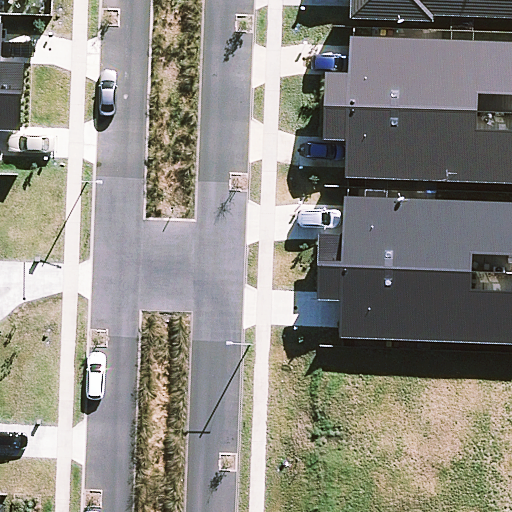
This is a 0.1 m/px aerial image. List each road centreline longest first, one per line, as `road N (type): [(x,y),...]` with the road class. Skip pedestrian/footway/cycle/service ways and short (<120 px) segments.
road 1 (residential): [(226,0),(215,276)]
road 2 (residential): [(120,272),(126,0)]
road 3 (residential): [(109,511),(120,272)]
road 4 (residential): [(215,276),(206,511)]
